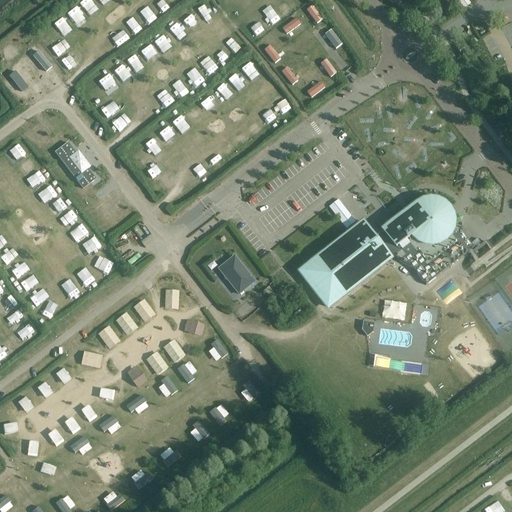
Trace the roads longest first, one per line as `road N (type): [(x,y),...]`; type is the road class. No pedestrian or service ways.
road 1 (unknown): [(0,389),(183,257)]
road 2 (unclassified): [(511,188),(420,66)]
road 3 (unknown): [(183,257),(273,379)]
